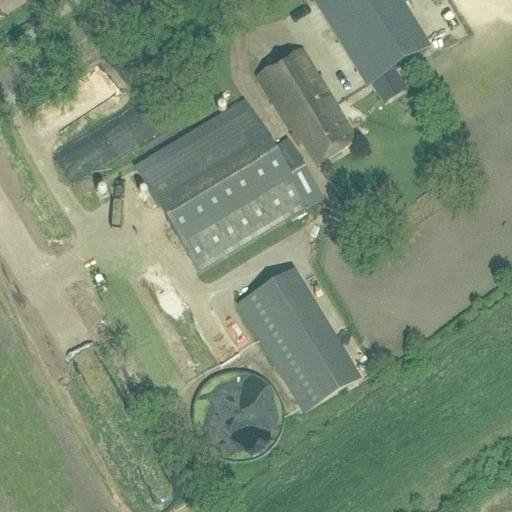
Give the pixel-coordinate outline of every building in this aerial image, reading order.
[(311,0),(367,90),(429,52),(396,0),(311,0)] [(308,166),(348,142),(294,49),(249,75),(290,144),(294,142),(308,166)] [(135,172),(151,199),(199,279),(324,204),(288,143),(274,151),(245,105),(135,172)] [(19,271),(43,258),(30,234),(6,247),(19,271)] [(161,301),(141,260),(119,270),(138,311),(161,301)] [(57,295),(60,303),(74,298),(71,290),(80,287),(71,264),(26,281),(34,304),(57,295)] [(279,283),(239,308),(305,417),(346,393),(279,283)] [(83,365),(97,398),(116,390),(102,357),(83,365)] [(283,426),(284,421),(283,418),(283,414),(282,408),(281,405),(279,402),(277,397),(274,393),(271,389),(268,386),(263,383),(259,380),(256,379),(251,377),(246,376),(243,375),(238,375),(235,375),(230,376),(226,377),(221,378),(217,380),(213,382),(209,385),(205,388),(202,391),(199,395),(197,400),(195,404),(193,408),(192,413),(192,418),(192,422),(192,427),(193,432),(194,437),(196,440),(198,444),(199,447),(202,450),(206,454),(209,457),(214,460),(217,462),(221,464),(225,465),(229,466),(232,467),(238,467),(243,467),(247,466),(251,465),(255,464),(260,461),(263,459),(267,456),(270,454),(273,450),(276,447),(278,443),(280,439),(281,435),(283,431),(283,426)]
